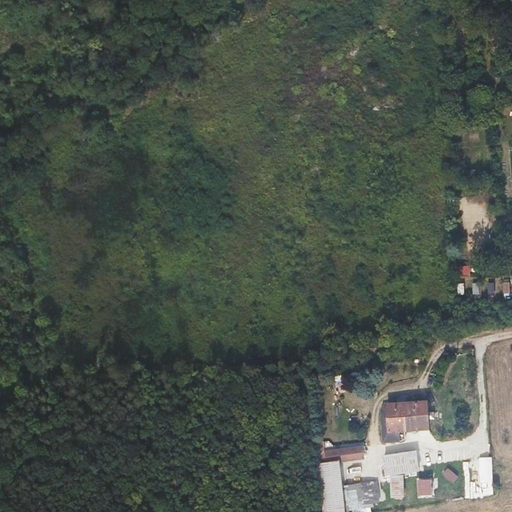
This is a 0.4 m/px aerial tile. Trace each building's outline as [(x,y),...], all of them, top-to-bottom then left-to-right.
[(490,265),(479,266),(479,273),(491,273),(490,265)] [(468,266),(456,267),(456,274),(468,274),(468,266)] [(382,411),(377,411),(378,421),(382,421),(383,428),(384,438),(400,437),(399,428),(423,426),(423,416),(429,415),(428,409),(422,409),(422,399),(381,401),(382,411)] [(310,437),(308,437),(309,448),(311,448),(357,443),(356,430),(348,433),(329,436),(310,437)] [(357,443),(311,448),(312,459),(313,459),(315,474),(326,473),(365,468),(363,454),(359,455),(357,443)] [(379,453),(373,454),(373,460),(381,459),(382,467),(412,463),(410,446),(401,447),(401,449),(378,451),(379,453)] [(447,469),(442,475),(454,483),(459,476),(447,469)] [(326,473),(315,474),(320,508),(331,507),(326,473)] [(426,477),(419,477),(420,492),(427,492),(426,477)] [(371,478),(354,480),(356,501),(374,499),(371,478)] [(354,480),(336,483),(339,507),(357,504),(356,501),(354,480)]
